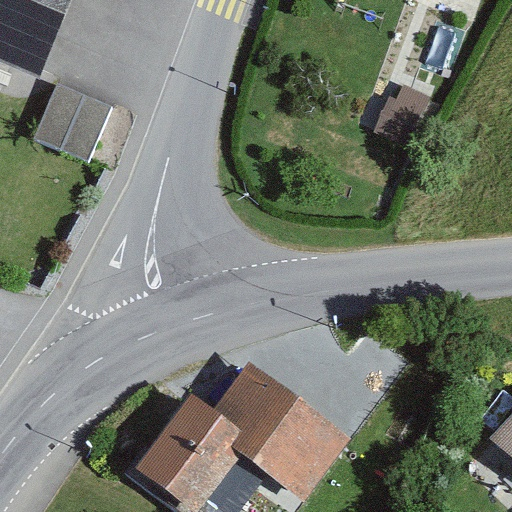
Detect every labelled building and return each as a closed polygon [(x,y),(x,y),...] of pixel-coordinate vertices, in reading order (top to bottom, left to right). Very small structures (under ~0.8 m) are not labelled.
[(0,0),(0,45),(55,68),(82,0),(0,0)] [(58,78),(36,135),(92,156),(114,99),(58,78)] [(426,97),(396,85),(377,129),(407,142),(426,97)] [(197,389),(143,464),(202,508),(245,450),(304,493),(351,429),(251,358),(218,404),(197,389)] [(511,427),(491,450),(511,470),(511,427)]
